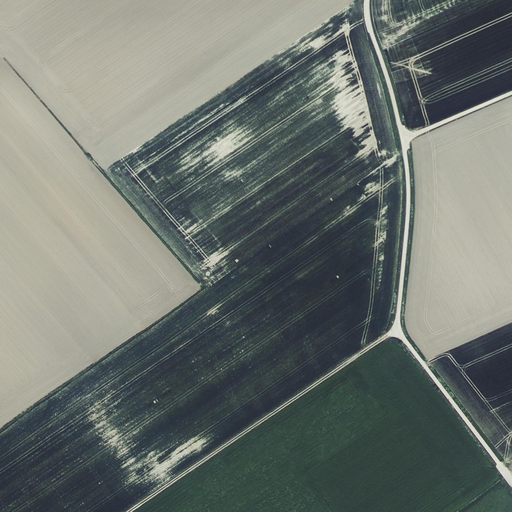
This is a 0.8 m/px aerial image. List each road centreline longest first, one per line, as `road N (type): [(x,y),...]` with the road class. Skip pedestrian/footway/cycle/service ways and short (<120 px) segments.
road 1 (unclassified): [(405,138),(396,328),(511,477)]
road 2 (track): [(127,511),(396,328)]
road 3 (unclassified): [(366,0),(405,138)]
